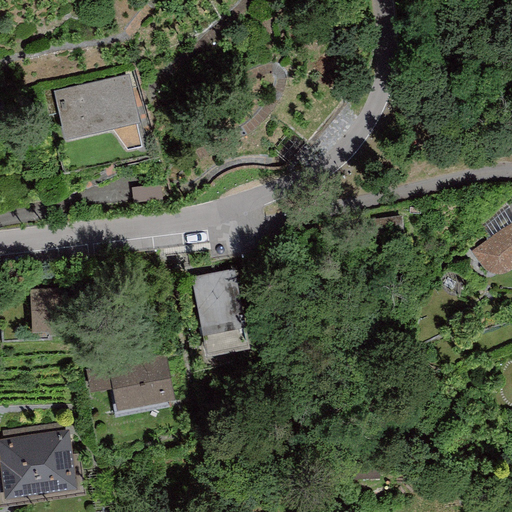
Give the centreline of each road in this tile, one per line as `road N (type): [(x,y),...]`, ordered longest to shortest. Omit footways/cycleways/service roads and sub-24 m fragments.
road 1 (residential): [(380,0),(383,71),(354,145),(216,229)]
road 2 (residential): [(511,172),(216,229)]
road 3 (residential): [(216,229),(99,229),(0,241)]
